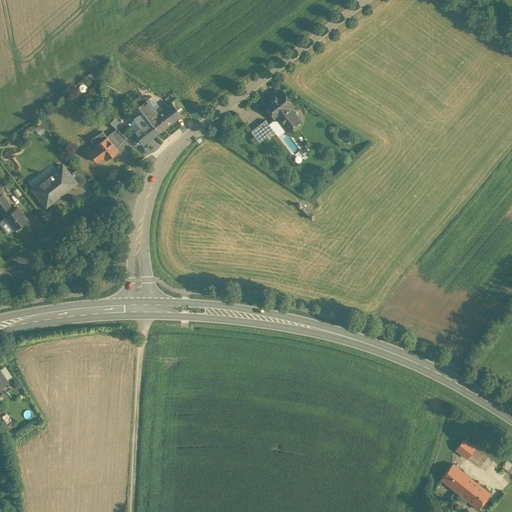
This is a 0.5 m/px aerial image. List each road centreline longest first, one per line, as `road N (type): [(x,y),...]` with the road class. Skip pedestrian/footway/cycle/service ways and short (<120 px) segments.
road 1 (tertiary): [(137,307),(260,317),(343,336),(419,364),(511,416)]
road 2 (unclassified): [(368,0),(198,128),(148,194)]
road 3 (track): [(131,511),(137,307)]
road 4 (residential): [(148,194),(78,221),(17,274)]
road 5 (tertiary): [(0,324),(137,307)]
